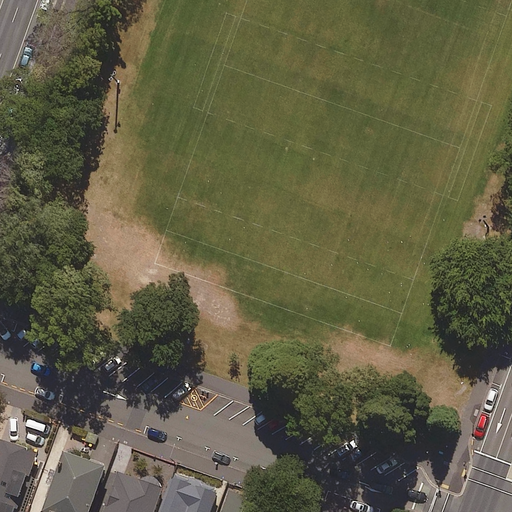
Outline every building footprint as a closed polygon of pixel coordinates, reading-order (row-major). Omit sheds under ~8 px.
[(0,511),(16,511),(39,453),(0,437),(0,511)] [(91,511),(108,465),(67,451),(46,511),(49,511),(91,511)] [(155,511),(164,488),(121,472),(105,511),(155,511)] [(211,511),(220,488),(175,473),(161,511),(211,511)] [(265,511),(269,500),(232,487),(222,511),(265,511)]
